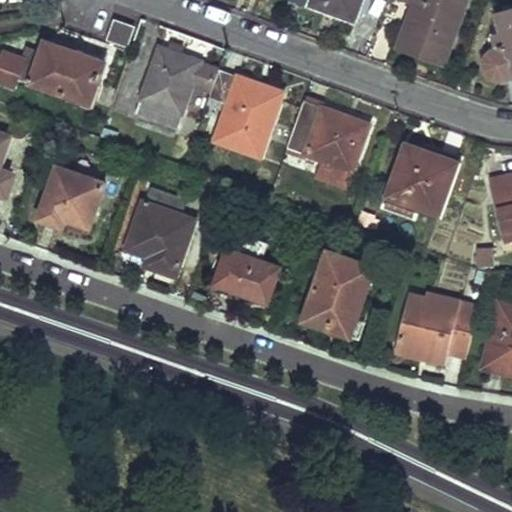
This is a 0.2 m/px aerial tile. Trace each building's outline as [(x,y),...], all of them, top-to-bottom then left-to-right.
[(363,0),(311,0),(310,5),(355,21),(363,0)] [(467,0),(404,0),(414,3),(410,16),(425,22),(424,27),(419,25),(413,45),(447,57),(467,0)] [(511,6),(511,7),(511,8),(511,12),(508,15),(502,17),(499,22),(500,27),(503,34),(494,37),(497,46),(489,51),(486,54),(485,62),(487,70),(491,75),(501,78),(507,77),(511,75),(511,6)] [(135,22),(115,14),(107,38),(127,45),(135,22)] [(425,22),(410,16),(398,47),(445,64),(447,57),(413,45),(419,25),(424,27),(425,22)] [(17,76),(91,102),(106,62),(50,42),(43,44),(40,53),(26,47),(23,57),(5,51),(0,62),(0,79),(14,84),(17,76)] [(201,63),(162,49),(141,111),(180,124),(193,89),(210,96),(219,71),(201,64),(201,63)] [(261,156),(280,98),(255,88),(257,83),(219,71),(210,96),(229,104),(216,140),(261,156)] [(325,107),(305,100),(288,146),(354,169),(370,123),(354,117),(352,122),(323,111),(325,107)] [(0,150),(5,137),(0,135),(0,193),(1,194),(8,174),(0,171),(0,150)] [(458,162),(407,142),(388,193),(441,213),(458,162)] [(107,181),(59,165),(42,217),(62,224),(65,216),(92,225),(107,181)] [(511,174),(491,179),(507,239),(511,237),(511,174)] [(144,200),(127,247),(158,258),(155,266),(176,274),(195,219),(181,214),(187,198),(151,186),(144,200)] [(283,266),(229,247),(218,280),(272,300),(283,266)] [(374,265),(329,249),(321,272),(365,288),(374,265)] [(494,251),(480,251),(480,264),(495,264),(494,251)] [(365,288),(321,272),(310,302),(355,317),(365,288)] [(467,356),(480,307),(427,292),(425,299),(412,297),(407,316),(405,319),(397,350),(420,357),(422,350),(447,355),(448,350),(467,356)] [(511,303),(500,300),(485,364),(508,370),(511,358),(511,303)] [(355,317),(310,302),(305,318),(349,333),(355,317)]
